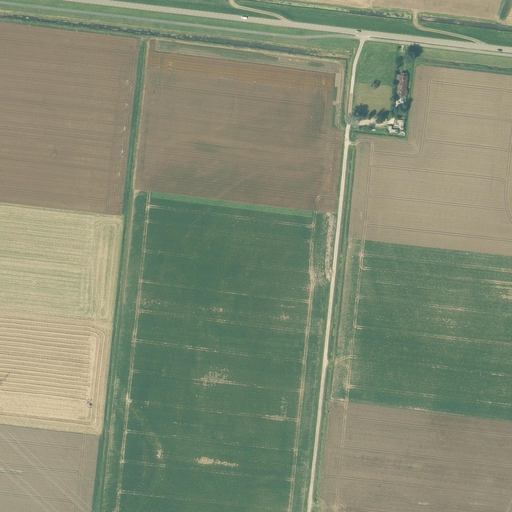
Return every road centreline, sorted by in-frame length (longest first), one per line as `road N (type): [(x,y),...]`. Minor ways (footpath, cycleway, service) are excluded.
road 1 (secondary): [(82,0),(511,50)]
road 2 (track): [(309,511),(348,122)]
